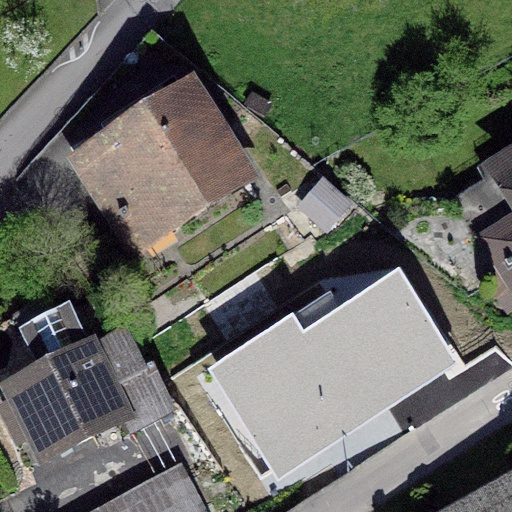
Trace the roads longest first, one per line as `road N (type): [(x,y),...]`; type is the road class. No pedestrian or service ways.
road 1 (residential): [(511,392),(328,511)]
road 2 (residential): [(131,0),(0,146)]
